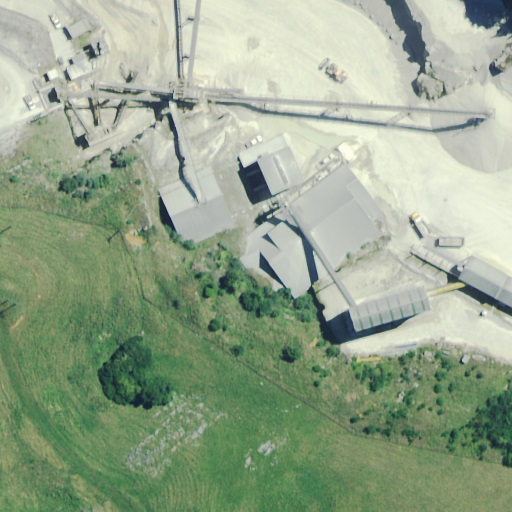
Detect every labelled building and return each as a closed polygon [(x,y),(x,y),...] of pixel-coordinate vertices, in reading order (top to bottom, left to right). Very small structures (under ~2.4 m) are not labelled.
[(170,35),(159,33),(157,49),(168,51),(170,35)] [(90,70),(86,59),(66,67),(70,78),(90,70)] [(285,139),(255,150),(271,194),(301,183),(285,139)] [(336,172),(255,250),(239,268),(265,305),(286,294),(293,305),(384,242),(336,172)] [(233,238),(207,182),(158,205),(183,261),(233,238)] [(511,279),(468,254),(455,277),(511,309),(511,279)] [(415,279),(345,299),(352,323),(422,303),(415,279)]
